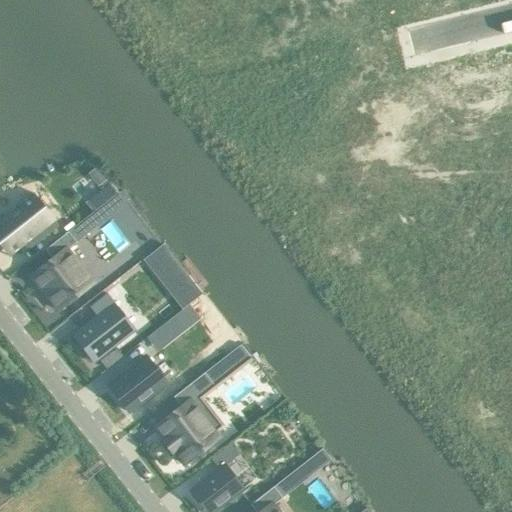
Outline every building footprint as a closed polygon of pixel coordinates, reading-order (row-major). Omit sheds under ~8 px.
[(52,259),(30,276),(57,310),(92,283),(66,249),(126,202),(119,192),(118,193),(92,213),(44,250),(52,259)] [(15,208),(0,220),(0,244),(2,247),(9,256),(12,253),(26,242),(35,235),(39,240),(57,226),(32,195),(15,208)] [(511,233),(493,238),(511,315),(511,233)] [(98,316),(72,336),(92,361),(133,330),(106,294),(90,306),(98,316)] [(188,304),(152,333),(161,344),(197,316),(188,304)] [(116,349),(100,361),(106,369),(122,357),(116,349)] [(145,356),(107,386),(128,412),(165,382),(145,356)] [(180,406),(154,427),(165,440),(163,442),(171,453),(173,451),(184,464),(220,436),(216,431),(222,427),(200,398),(215,387),(237,370),(226,356),(204,373),(173,397),(180,406)] [(219,469),(190,491),(205,511),(213,511),(243,489),(224,466),(238,455),(230,444),(211,459),(219,469)] [(4,470),(0,472),(0,508),(21,492),(4,470)] [(255,511),(278,511),(273,505),(282,498),(273,487),(250,505),(255,511)]
